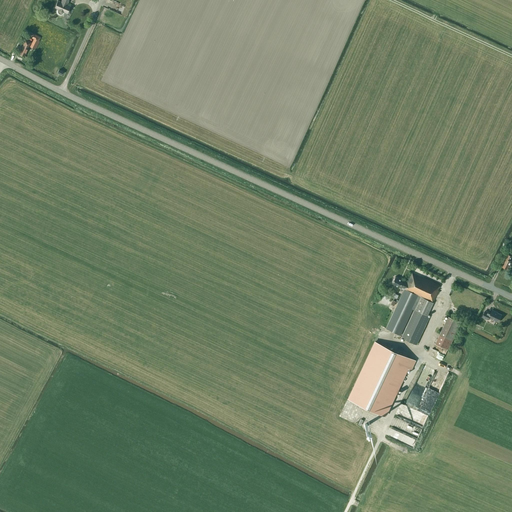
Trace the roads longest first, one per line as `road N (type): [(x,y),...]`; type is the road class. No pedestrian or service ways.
road 1 (tertiary): [(511,297),(4,62)]
road 2 (track): [(390,0),(511,56)]
